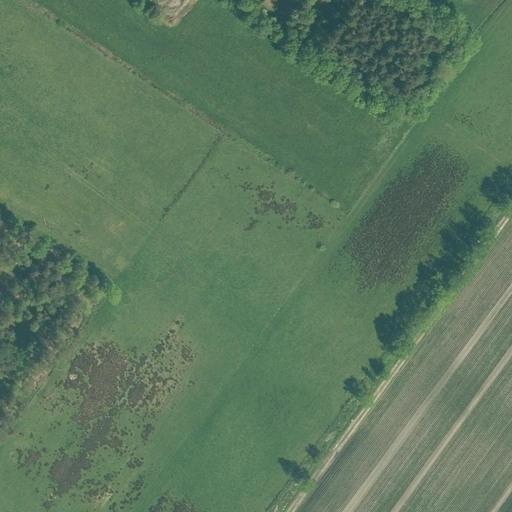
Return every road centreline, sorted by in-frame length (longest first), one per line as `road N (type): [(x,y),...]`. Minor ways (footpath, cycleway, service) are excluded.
road 1 (track): [(254,350),(459,65),(511,4)]
road 2 (track): [(511,204),(284,511)]
